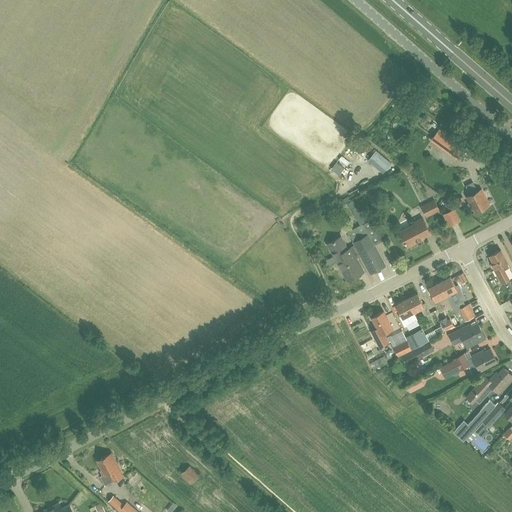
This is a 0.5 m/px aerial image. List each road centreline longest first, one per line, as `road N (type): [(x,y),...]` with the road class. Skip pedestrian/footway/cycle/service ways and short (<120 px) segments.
road 1 (unclassified): [(0,486),(281,338)]
road 2 (residential): [(281,338),(462,247)]
road 3 (unclassified): [(508,130),(356,0)]
road 4 (track): [(283,511),(167,401)]
road 5 (primary): [(511,103),(391,0)]
